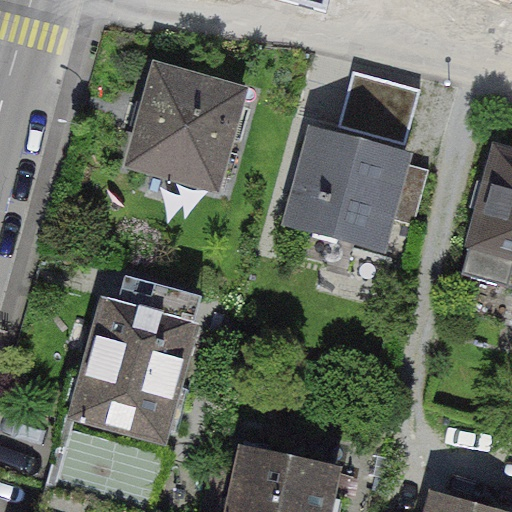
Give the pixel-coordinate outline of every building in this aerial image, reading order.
[(250,73),(154,49),(126,158),(222,182),(250,73)] [(425,92),(358,73),(343,127),(410,145),(425,92)] [(416,224),(431,167),(318,138),(296,222),(384,245),(391,218),(416,224)] [(511,156),(499,154),(470,269),(511,279),(511,156)] [(207,308),(102,279),(67,405),(172,433),(207,308)] [(325,511),(340,450),(247,429),(227,511),(325,511)] [(491,511),(437,499),(433,511),(491,511)]
